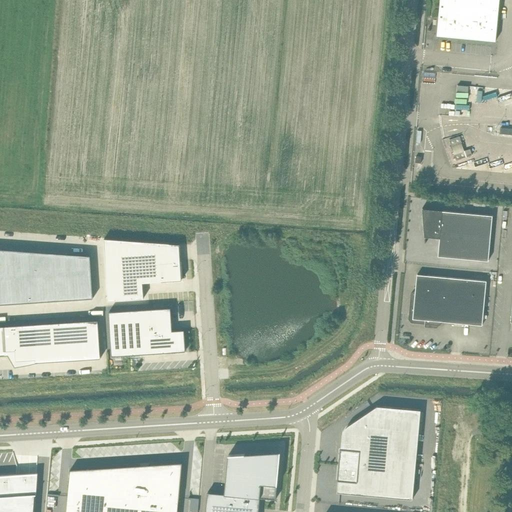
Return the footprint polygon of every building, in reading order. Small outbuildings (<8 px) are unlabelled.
[(499,0),(440,0),(437,35),(496,41),(499,0)] [(511,128),(500,128),(499,136),(511,136),(511,128)] [(459,136),(449,139),(456,160),(472,155),(470,149),(464,151),(459,136)] [(422,150),(415,149),(413,171),(421,171),(422,150)] [(438,240),(438,256),(488,261),(493,215),(423,209),(423,208),(422,208),(425,243),(426,243),(425,237),(438,240)] [(180,244),(105,238),(109,301),(144,298),(143,283),(183,280),(180,244)] [(88,255),(0,248),(0,303),(91,298),(88,255)] [(411,323),(425,324),(428,322),(429,324),(439,325),(443,323),(443,321),(482,325),(487,281),(417,274),(415,291),(414,291),(411,294),(408,319),(411,323)] [(169,351),(169,352),(173,352),(185,351),(185,344),(185,340),(184,340),(184,336),(185,335),(184,330),(172,330),(171,308),(109,311),(112,356),(156,353),(165,352),(165,351),(169,351)] [(25,363),(101,358),(99,320),(0,326),(0,354),(25,353),(25,363)] [(338,480),(337,492),(413,499),(421,410),(377,406),(348,426),(346,428),(344,430),(343,433),(342,436),(341,448),(338,480)] [(280,451),(228,455),(225,494),(208,492),(205,511),(258,511),(260,497),(276,499),(280,451)] [(70,472),(66,511),(177,511),(179,498),(179,499),(182,462),(151,464),(150,472),(146,472),(146,471),(146,470),(145,470),(145,469),(144,469),(143,469),(142,470),(141,471),(141,472),(111,469),(110,475),(71,472),(71,469),(70,469),(70,472)] [(0,475),(0,511),(33,511),(35,494),(35,493),(34,493),(34,504),(14,503),(17,474),(0,475)]
